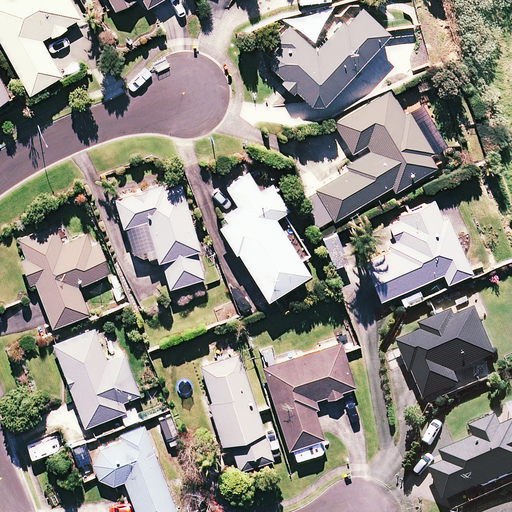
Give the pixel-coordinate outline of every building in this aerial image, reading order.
[(39,39),(49,34),(50,36),(64,28),(64,26),(79,18),(69,0),(0,0),(0,42),(26,91),(58,73),(39,39)] [(107,0),(112,9),(129,0),(141,0),(145,6),(157,0),(107,0)] [(265,60),(282,77),(278,81),(291,93),(294,89),(313,107),(386,32),(357,4),(314,49),(289,24),(272,41),(278,47),(265,60)] [(0,99),(9,95),(0,79),(0,99)] [(392,190),(436,164),(429,152),(441,145),(417,103),(402,112),(389,90),(333,124),(350,153),(365,144),(368,150),(339,168),(341,172),(300,196),(318,226),(388,185),(392,190)] [(263,296),(304,270),(297,258),(306,252),(280,211),(286,207),(270,182),(258,190),(247,172),(225,186),(236,205),(223,214),(227,220),(220,225),(217,227),(232,251),(235,250),(263,296)] [(134,260),(154,254),(156,261),(160,260),(167,287),(203,277),(194,245),(197,245),(180,184),(163,189),(161,184),(113,197),(121,225),(124,224),(134,260)] [(453,208),(443,213),(437,199),(368,229),(379,254),(362,261),(379,299),(441,272),(445,282),(469,271),(449,226),(459,222),(453,208)] [(34,284),(50,326),(75,316),(87,312),(76,284),(109,272),(98,244),(90,246),(86,233),(61,243),(54,225),(17,238),(24,257),(19,259),(29,286),(34,284)] [(398,343),(412,375),(416,374),(424,393),(427,400),(461,385),(456,373),(496,356),(476,309),(457,317),(455,312),(421,327),(424,332),(398,343)] [(52,344),(82,425),(100,418),(124,410),(120,400),(138,394),(122,352),(105,359),(94,328),(52,344)] [(315,396),(323,393),(325,398),(340,394),(338,389),(351,385),(339,342),(261,365),(285,447),(321,437),(313,408),(318,407),(315,396)] [(213,421),(220,443),(229,441),(237,468),(270,458),(238,354),(199,366),(210,401),(207,402),(213,421)] [(511,421),(502,426),(498,416),(472,426),(477,440),(444,453),(448,463),(432,469),(445,501),(511,474),(511,421)] [(92,462),(98,479),(109,484),(122,479),(134,511),(174,511),(143,425),(118,434),(120,440),(97,448),(92,462)]
